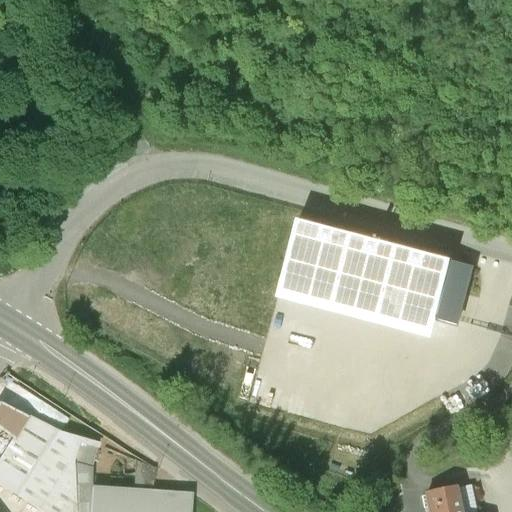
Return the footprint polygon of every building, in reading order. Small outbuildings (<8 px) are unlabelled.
[(457,326),(472,268),(298,223),(283,281),(437,321),(457,326)] [(437,321),(283,281),(278,300),(432,340),(437,321)] [(59,436),(0,405),(0,430),(13,440),(0,461),(0,486),(39,511),(89,511),(91,489),(91,469),(97,446),(59,436)] [(511,437),(497,443),(505,463),(511,460),(511,437)] [(189,511),(191,496),(150,493),(154,471),(134,463),(133,492),(91,489),(89,511),(189,511)] [(462,511),(457,486),(426,492),(430,511),(462,511)]
